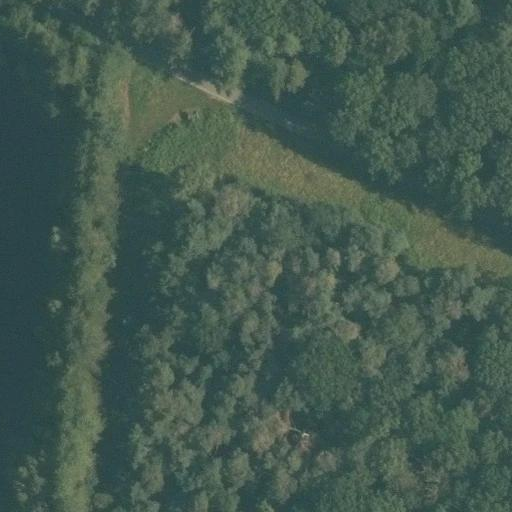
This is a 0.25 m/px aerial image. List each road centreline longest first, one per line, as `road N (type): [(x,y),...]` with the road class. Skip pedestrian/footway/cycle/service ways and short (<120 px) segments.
road 1 (unclassified): [(511,227),(31,0)]
road 2 (track): [(126,43),(91,511)]
